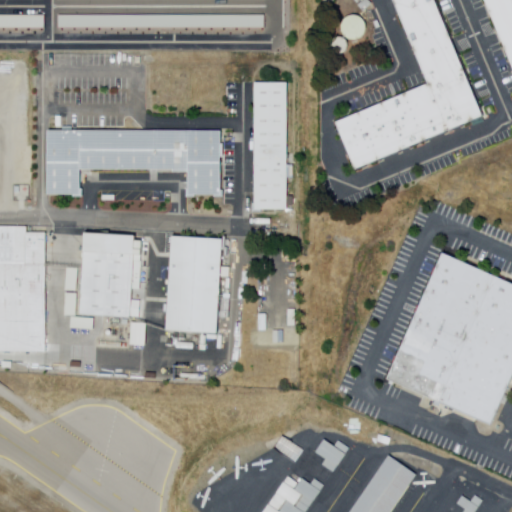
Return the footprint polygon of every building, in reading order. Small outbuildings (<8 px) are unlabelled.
[(357,169),(338,123),(430,85),(395,0),(435,0),(437,5),(484,117),(357,169)] [(511,0),(511,65),(486,4),(484,0),(511,0)] [(369,26),(369,29),(368,31),(367,33),(367,34),(365,36),(363,37),(361,39),(358,39),(356,40),(353,40),(350,39),(348,38),(346,36),(345,35),(344,33),(343,32),(342,29),(342,26),(342,24),(343,21),(344,19),(346,17),(348,15),(350,14),(352,13),(355,13),(357,13),(360,14),(363,15),(365,17),(366,18),(367,20),(368,22),(369,24),(369,26)] [(0,16),(45,16),(45,29),(0,29),(0,16)] [(60,28),(60,16),(265,16),(265,28),(60,28)] [(350,45),(350,47),(349,49),(348,50),(347,51),(346,52),(345,53),(343,54),(341,54),(339,54),(338,53),(336,53),(335,52),(334,50),(333,49),(332,47),(332,46),(332,44),(333,42),(333,40),(335,39),(336,38),(337,37),(339,36),(341,36),(343,36),(344,37),(346,38),(347,39),(348,40),(349,42),(350,43),(350,45)] [(254,81),(289,81),(290,208),(255,208),(254,81)] [(46,128),(223,128),(223,195),(187,195),(187,168),(81,168),(81,194),(46,194),(46,128)] [(47,348),(0,348),(0,225),(28,225),(28,232),(47,232),(47,348)] [(83,230),(135,231),(134,312),(82,311),(83,230)] [(171,233),(225,235),(221,332),(167,329),(171,233)] [(492,426),(436,401),(434,405),(424,401),(426,396),(389,380),(444,254),(511,284),(511,379),(505,395),(510,397),(506,405),(502,403),(492,426)] [(300,479),(290,472),(306,448),(313,453),(322,440),(332,447),(336,441),(347,449),(331,473),(323,467),(314,480),(312,479),(304,473),(300,479)] [(390,511),(350,511),(388,457),(415,476),(390,511)] [(315,482),(322,487),(304,511),(263,511),(287,479),(297,486),(301,481),(309,487),(313,481),(315,482)] [(461,499),(464,496),(472,503),(477,496),(484,502),(476,511),(463,511),(465,510),(464,509),(458,504),(461,499)] [(458,502),(453,508),(462,511),(440,511),(441,509),(445,502),(453,498),(458,502)]
